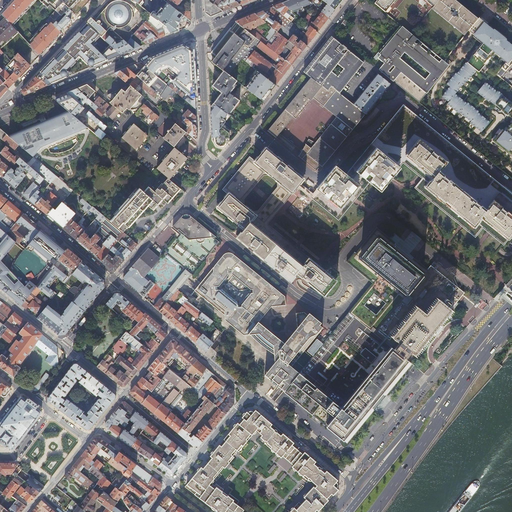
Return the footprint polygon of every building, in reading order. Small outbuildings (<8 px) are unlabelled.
[(2,14),(14,27),(37,0),(14,0),(13,2),(10,6),(7,8),(4,11),(2,14)] [(61,0),(69,8),(71,10),(80,0),(61,0)] [(118,0),(118,1),(116,1),(114,2),(112,3),(110,5),(108,7),(107,9),(106,11),(106,13),(97,23),(95,22),(92,18),(87,24),(88,25),(93,29),(102,37),(106,33),(110,28),(114,31),(117,27),(122,29),(130,32),(136,24),(140,27),(142,25),(151,15),(133,0),(118,0)] [(133,0),(151,15),(151,16),(158,21),(158,20),(167,27),(166,27),(170,33),(174,32),(178,30),(179,23),(184,15),(179,12),(169,4),(163,11),(162,10),(158,15),(155,12),(152,13),(140,3),(142,0),(133,0)] [(216,14),(223,11),(213,4),(209,0),(208,0),(204,0),(204,4),(205,13),(210,16),(216,14)] [(231,8),(240,4),(234,0),(216,0),(213,4),(223,11),(231,8)] [(288,0),(287,1),(282,3),(287,8),(293,12),(303,7),(312,3),(307,0),(288,0)] [(321,0),(327,4),(334,10),(339,4),(342,0),(321,0)] [(376,0),(374,3),(385,12),(386,11),(389,7),(393,2),(394,0),(376,0)] [(436,10),(465,34),(468,30),(476,20),(452,0),(437,0),(433,5),(432,7),(436,10)] [(277,5),(273,7),(291,22),(296,15),(293,12),(287,8),(282,3),(277,5)] [(322,12),(329,17),(332,14),(334,10),(327,4),(325,6),(321,11),(322,12)] [(269,8),(264,10),(270,15),(276,19),(293,33),(298,27),(297,26),(294,24),(291,22),(273,7),(269,8)] [(62,15),(70,23),(77,16),(71,10),(69,8),(62,15)] [(275,21),(269,17),(270,15),(264,10),(260,12),(256,14),(265,21),(266,20),(272,25),(270,26),(272,28),(274,30),(277,32),(282,26),(284,31),(291,37),(288,41),(302,51),(304,49),(307,45),(302,40),(301,40),(298,37),(295,35),(293,33),(276,19),(275,21)] [(310,26),(317,32),(319,30),(324,23),(329,17),(322,12),(313,22),(312,21),(310,23),(306,20),(305,20),(303,19),(302,20),(305,22),(310,26)] [(14,27),(2,14),(0,16),(0,47),(17,31),(14,27)] [(250,29),(265,22),(266,22),(265,21),(256,14),(246,18),(236,22),(246,29),(261,41),(279,56),(280,55),(291,64),(292,65),(297,58),(302,51),(288,41),(277,32),(274,30),(270,36),(268,38),(268,39),(267,40),(254,30),(252,30),(252,31),(250,29)] [(53,24),(61,32),(69,24),(70,23),(62,15),(61,16),(53,24)] [(164,36),(170,33),(166,27),(167,27),(158,20),(158,21),(151,16),(151,15),(142,25),(158,39),(164,36)] [(505,70),(511,62),(511,44),(511,45),(505,40),(505,39),(494,30),(493,30),(489,27),(484,23),(478,18),(476,20),(468,30),(474,35),(479,39),(483,43),(470,59),(467,62),(466,62),(457,73),(456,72),(447,84),(450,86),(442,96),(449,102),(447,104),(458,113),(459,112),(470,121),(470,122),(481,132),(489,122),(478,112),(479,111),(467,102),(466,103),(455,94),(466,80),(467,81),(476,70),(479,72),(481,69),(495,52),(496,52),(496,53),(502,58),(503,58),(507,61),(506,63),(505,62),(501,67),(505,70)] [(344,20),(340,25),(344,29),(349,23),(344,20)] [(55,57),(37,76),(41,80),(47,85),(69,76),(69,75),(69,74),(70,73),(69,72),(67,70),(80,55),(83,57),(82,58),(90,66),(92,66),(121,54),(111,45),(103,54),(91,43),(99,35),(87,24),(64,48),(65,49),(60,53),(59,55),(56,58),(55,57)] [(59,34),(61,32),(53,24),(50,27),(58,36),(59,34)] [(146,44),(158,39),(142,25),(140,27),(134,34),(146,44)] [(49,45),(58,36),(50,27),(48,29),(46,26),(35,37),(28,31),(22,37),(31,46),(30,46),(33,49),(39,55),(49,45)] [(306,33),(312,38),(315,35),(317,32),(310,26),(307,29),(308,30),(306,33)] [(393,81),(393,80),(400,72),(426,93),(429,89),(448,65),(445,62),(443,61),(410,33),(404,28),(401,26),(388,41),(378,53),(380,55),(378,58),(384,63),(379,70),(393,81)] [(212,61),(224,70),(228,74),(237,64),(241,58),(245,61),(254,50),(258,45),(261,41),(246,29),(239,37),(234,34),(229,41),(212,61)] [(302,40),(307,45),(309,42),(312,38),(306,33),(303,31),(300,34),(304,37),(302,40)] [(127,52),(134,49),(126,42),(124,41),(124,40),(122,41),(122,42),(118,44),(117,44),(116,41),(110,36),(109,36),(106,33),(102,37),(104,39),(111,45),(121,54),(127,52)] [(134,49),(140,46),(131,37),(126,42),(134,49)] [(363,63),(332,37),(325,46),(313,61),(304,72),(308,75),(311,77),(328,91),(331,87),(339,93),(363,63)] [(254,50),(245,61),(250,65),(254,68),(257,65),(265,72),(268,68),(269,69),(273,72),(268,79),(276,85),(279,80),(284,74),(291,64),(280,55),(279,56),(261,41),(258,45),(276,59),(278,57),(281,60),(276,66),(274,64),(272,66),(271,65),(271,64),(254,50)] [(186,72),(193,71),(192,50),(189,49),(186,47),(184,44),(149,58),(150,61),(145,66),(156,76),(162,68),(170,65),(174,69),(177,66),(180,63),(186,72)] [(24,72),(30,65),(18,53),(13,59),(14,60),(15,59),(18,62),(11,69),(13,71),(19,77),(24,72)] [(241,58),(237,64),(242,69),(245,71),(250,65),(245,61),(241,58)] [(194,86),(193,71),(186,72),(180,63),(177,66),(174,69),(181,74),(174,82),(180,86),(181,83),(183,83),(185,80),(192,86),(194,86)] [(160,95),(167,85),(163,82),(156,76),(151,72),(145,66),(142,70),(135,64),(133,65),(127,67),(132,72),(132,71),(160,95)] [(237,64),(228,74),(234,79),(242,69),(237,64)] [(163,98),(160,95),(132,71),(132,72),(127,67),(124,69),(121,70),(130,78),(132,76),(134,78),(139,83),(139,84),(159,102),(163,98)] [(8,89),(19,77),(13,71),(9,75),(3,69),(2,70),(0,72),(0,73),(2,76),(6,80),(3,83),(8,89)] [(130,78),(121,70),(118,71),(115,73),(126,82),(127,80),(128,81),(129,80),(128,79),(130,78)] [(228,74),(224,70),(215,82),(214,82),(213,84),(212,85),(213,86),(212,87),(219,95),(217,98),(214,103),(215,104),(229,114),(230,115),(230,114),(229,114),(239,100),(229,93),(234,87),(233,86),(233,85),(237,80),(234,79),(228,74)] [(239,77),(237,80),(263,101),(267,96),(271,91),(263,85),(257,81),(255,79),(245,71),(244,72),(245,73),(243,76),(258,88),(260,86),(262,87),(259,91),(256,89),(241,77),(240,78),(239,77)] [(263,85),(271,91),(273,88),(276,85),(268,79),(264,76),(262,74),(257,71),(254,74),(265,82),(263,85)] [(400,85),(420,101),(426,93),(400,72),(393,80),(400,85)] [(354,103),(353,104),(359,109),(362,106),(364,107),(361,110),(365,114),(390,84),(377,74),(354,103)] [(41,80),(37,76),(31,82),(23,91),(25,95),(37,89),(47,85),(43,81),(41,80)] [(333,121),(349,134),(365,114),(361,110),(359,109),(353,104),(339,93),(331,87),(328,91),(311,77),(283,113),(268,131),(277,138),(290,122),(292,124),(294,122),(309,102),(333,121)] [(181,83),(180,86),(182,87),(187,92),(190,94),(195,98),(194,92),(194,86),(192,86),(185,80),(183,83),(181,83)] [(138,86),(133,81),(130,85),(135,90),(138,86)] [(180,86),(174,82),(170,87),(172,89),(175,92),(177,93),(182,97),(185,100),(188,102),(191,105),(195,108),(195,103),(195,98),(190,94),(187,92),(182,87),(180,86)] [(511,102),(502,95),(503,95),(497,90),(497,91),(485,82),(477,92),(488,101),(489,100),(495,105),(495,104),(511,118),(511,121),(504,131),(502,129),(492,141),(511,156),(511,102)] [(89,86),(87,84),(82,86),(77,88),(89,99),(95,91),(89,86)] [(141,94),(135,90),(130,85),(108,94),(108,95),(107,95),(107,96),(107,97),(108,97),(111,100),(109,103),(113,106),(122,113),(127,108),(129,110),(133,106),(134,105),(135,105),(136,105),(136,104),(137,104),(137,103),(138,102),(138,101),(138,100),(142,95),(141,94)] [(172,89),(170,87),(167,85),(160,95),(163,98),(164,99),(172,89)] [(89,99),(77,88),(77,89),(72,91),(67,93),(82,106),(85,103),(86,103),(95,110),(98,107),(93,103),(89,99)] [(101,140),(106,134),(104,133),(103,132),(107,127),(82,106),(67,93),(60,96),(53,99),(58,102),(60,104),(60,105),(68,111),(77,119),(79,117),(70,110),(73,107),(66,102),(68,100),(102,128),(99,131),(101,133),(98,137),(101,140)] [(103,100),(99,96),(93,103),(98,107),(106,114),(114,121),(118,118),(116,116),(119,112),(121,114),(122,113),(113,106),(108,111),(106,109),(110,105),(106,102),(103,106),(100,104),(103,100)] [(156,132),(168,117),(156,107),(148,100),(141,108),(151,116),(150,117),(150,118),(152,120),(153,120),(154,119),(156,120),(150,127),(156,132)] [(211,131),(212,132),(215,135),(215,136),(223,143),(224,143),(226,145),(229,142),(229,128),(225,125),(225,124),(224,123),(225,121),(225,120),(229,114),(215,104),(210,110),(211,114),(211,123),(211,131)] [(404,107),(374,143),(400,164),(402,162),(422,178),(443,195),(436,204),(475,236),(482,226),(483,227),(503,243),(509,236),(511,232),(511,213),(502,205),(506,200),(511,204),(511,194),(445,140),(404,107)] [(187,109),(182,115),(196,126),(196,118),(196,116),(187,109)] [(87,127),(77,119),(68,111),(46,120),(41,122),(9,136),(19,145),(33,156),(41,146),(87,127)] [(196,133),(196,126),(182,115),(180,113),(178,115),(178,119),(174,123),(175,123),(186,132),(197,141),(196,133)] [(349,134),(333,121),(312,147),(308,152),(303,148),(302,148),(299,156),(315,169),(319,164),(322,167),(349,134)] [(147,133),(145,132),(145,133),(134,123),(121,138),(136,150),(148,136),(146,134),(147,133)] [(174,147),(186,132),(175,123),(169,131),(168,129),(167,131),(168,132),(164,137),(163,136),(163,137),(174,147)] [(212,132),(212,133),(212,140),(216,146),(223,149),(226,145),(224,143),(223,143),(215,136),(215,135),(212,132)] [(15,150),(19,145),(9,136),(6,134),(5,136),(4,136),(1,139),(2,139),(15,150)] [(308,152),(312,147),(305,143),(303,148),(308,152)] [(400,164),(374,143),(346,176),(336,167),(329,175),(327,177),(321,184),(345,203),(366,179),(371,182),(379,189),(398,167),(400,164)] [(0,153),(14,165),(20,157),(17,155),(15,157),(13,155),(9,152),(7,150),(9,148),(6,145),(0,152),(0,153)] [(171,177),(188,158),(175,147),(158,166),(157,168),(161,172),(159,174),(155,170),(152,173),(157,177),(162,172),(169,178),(169,179),(171,177)] [(255,162),(293,192),(298,186),(304,179),(298,174),(296,172),(294,171),(293,170),(289,166),(288,165),(283,161),(277,157),(275,155),(272,153),(267,148),(263,153),(259,157),(255,162)] [(40,174),(36,171),(31,167),(20,157),(14,165),(16,162),(20,166),(18,168),(18,167),(15,170),(16,171),(16,172),(14,174),(13,173),(14,172),(14,170),(11,168),(3,178),(9,183),(16,188),(23,179),(23,180),(23,178),(28,173),(36,179),(40,174)] [(267,225),(275,215),(283,206),(293,192),(255,162),(254,161),(250,157),(238,171),(236,173),(231,180),(223,189),(228,193),(229,194),(226,199),(222,203),(218,208),(224,213),(239,225),(242,227),(243,228),(245,229),(243,231),(238,237),(249,246),(251,248),(264,258),(276,268),(277,269),(291,280),(297,272),(305,278),(307,280),(324,294),(335,280),(326,273),(267,225)] [(0,159),(0,174),(3,178),(11,168),(10,168),(0,159)] [(36,171),(42,164),(37,159),(31,167),(36,171)] [(35,180),(40,184),(45,178),(50,183),(57,176),(42,164),(36,171),(40,174),(36,179),(35,180)] [(72,189),(57,176),(52,181),(68,194),(70,192),(72,189)] [(175,192),(179,187),(169,179),(169,178),(164,183),(160,189),(156,193),(150,188),(145,193),(141,189),(140,190),(136,195),(135,194),(130,199),(129,199),(120,210),(115,216),(116,217),(112,222),(121,230),(126,225),(127,226),(147,204),(152,209),(157,203),(161,198),(166,202),(170,197),(175,192)] [(37,189),(41,185),(40,184),(35,180),(36,179),(30,185),(27,189),(25,187),(20,192),(22,194),(29,200),(37,189)] [(345,203),(321,184),(311,196),(314,199),(335,216),(345,203)] [(49,217),(55,210),(51,206),(55,201),(58,197),(56,195),(54,193),(53,194),(51,192),(53,190),(48,186),(44,190),(49,194),(46,197),(43,195),(35,204),(40,209),(48,215),(49,217)] [(43,195),(41,194),(39,196),(37,194),(40,191),(37,189),(29,200),(32,202),(35,204),(43,195)] [(87,212),(92,206),(72,189),(70,192),(72,194),(64,205),(62,204),(59,208),(58,207),(55,210),(49,217),(56,222),(63,228),(69,220),(64,215),(74,203),(80,208),(76,213),(82,218),(83,217),(87,212)] [(7,233),(9,231),(23,213),(16,207),(7,199),(0,207),(0,209),(6,215),(7,214),(12,218),(5,226),(0,221),(0,227),(6,233),(7,233)] [(502,205),(511,213),(511,204),(506,200),(502,205)] [(101,224),(106,218),(92,206),(87,212),(95,219),(98,222),(101,224)] [(9,231),(13,234),(12,235),(14,237),(13,239),(16,241),(25,249),(34,237),(41,228),(32,220),(30,219),(27,217),(23,213),(9,231)] [(76,240),(85,230),(86,228),(82,224),(83,223),(82,222),(84,219),(84,218),(83,217),(82,218),(77,223),(71,219),(69,220),(63,228),(69,234),(76,240)] [(181,218),(173,227),(181,234),(188,241),(196,241),(200,245),(201,249),(208,256),(210,254),(214,249),(218,244),(212,239),(216,239),(191,217),(190,218),(190,219),(188,219),(186,220),(185,220),(183,219),(181,218)] [(122,231),(121,230),(112,222),(106,218),(101,224),(102,225),(91,238),(88,236),(90,234),(85,230),(76,240),(84,246),(95,256),(104,246),(104,245),(103,243),(111,234),(116,239),(122,231)] [(283,231),(288,230),(288,232),(295,239),(294,231),(297,231),(301,227),(297,223),(296,224),(292,220),(293,227),(288,227),(287,228),(286,227),(285,222),(282,222),(283,224),(279,224),(280,228),(283,231)] [(392,239),(391,239),(376,227),(374,230),(356,253),(354,252),(346,262),(353,267),(365,277),(370,281),(372,283),(348,312),(374,333),(404,297),(407,300),(429,273),(426,271),(427,269),(427,268),(407,252),(404,249),(401,247),(396,243),(400,238),(395,234),(392,238),(393,238),(392,239)] [(52,240),(41,230),(24,251),(15,244),(8,252),(42,279),(65,250),(52,240)] [(134,248),(137,244),(134,241),(130,238),(127,243),(122,239),(126,235),(122,231),(116,239),(126,247),(131,251),(134,248)] [(405,243),(400,238),(396,243),(401,247),(404,249),(407,252),(416,241),(419,237),(413,233),(411,236),(405,243)] [(0,260),(1,260),(16,241),(13,239),(8,234),(3,239),(0,243),(0,260)] [(116,239),(111,234),(103,243),(104,245),(108,248),(116,239)] [(184,252),(186,247),(177,243),(174,248),(184,252)] [(108,248),(104,245),(104,246),(95,256),(98,258),(101,261),(107,254),(110,250),(110,249),(108,248)] [(131,252),(131,251),(126,247),(121,253),(113,246),(110,249),(110,250),(113,252),(114,253),(118,256),(124,260),(127,257),(131,252)] [(75,269),(81,261),(75,255),(69,251),(66,248),(66,249),(65,250),(59,258),(62,261),(59,265),(68,271),(72,266),(75,269)] [(159,259),(148,249),(138,260),(131,267),(128,271),(123,276),(123,280),(143,297),(147,293),(147,294),(148,293),(148,292),(154,285),(144,276),(159,259)] [(0,261),(0,288),(1,290),(12,298),(21,305),(41,279),(8,252),(0,261)] [(295,377),(312,356),(304,350),(321,329),(320,329),(322,326),(320,324),(308,314),(304,311),(297,312),(299,326),(295,331),(294,332),(293,333),(292,334),(290,337),(286,342),(284,342),(260,323),(260,321),(260,319),(260,318),(262,315),(264,316),(262,314),(267,309),(268,311),(269,310),(267,309),(269,306),(271,306),(271,305),(273,305),(287,304),(286,297),(232,253),(231,252),(228,252),(227,252),(226,252),(225,253),(224,253),(194,290),(225,315),(226,321),(229,323),(243,334),(250,334),(254,337),(258,342),(263,346),(267,349),(272,352),(275,354),(276,356),(276,358),(276,361),(265,375),(271,380),(270,381),(273,383),(277,387),(278,386),(281,388),(284,391),(295,377)] [(118,266),(124,260),(118,256),(114,253),(110,256),(107,254),(101,261),(107,265),(112,270),(115,270),(118,266)] [(87,283),(72,301),(84,311),(104,286),(103,279),(93,271),(81,261),(75,269),(72,273),(83,283),(84,281),(87,283)] [(51,299),(69,277),(54,265),(36,287),(40,290),(51,299)] [(404,297),(374,333),(391,347),(417,314),(420,317),(436,298),(450,310),(462,294),(464,292),(431,265),(427,269),(426,271),(429,273),(407,300),(404,297)] [(177,289),(178,290),(184,282),(191,274),(186,269),(172,285),(177,289)] [(166,302),(177,289),(172,285),(161,298),(166,302)] [(24,308),(26,309),(27,307),(36,314),(43,304),(35,297),(40,290),(36,287),(21,305),(24,308)] [(170,306),(181,292),(178,290),(177,289),(166,302),(159,311),(163,315),(170,320),(177,312),(170,306)] [(115,293),(106,304),(119,315),(122,311),(130,302),(124,297),(119,293),(115,293)] [(178,311),(187,300),(187,299),(183,295),(178,301),(181,304),(177,310),(178,311)] [(154,306),(159,311),(166,302),(161,298),(154,306)] [(435,327),(450,310),(436,298),(420,317),(434,329),(435,327)] [(198,317),(202,312),(187,300),(178,311),(177,312),(170,320),(177,326),(185,333),(191,326),(187,323),(181,317),(182,316),(181,316),(186,310),(193,315),(191,318),(194,321),(198,317)] [(48,327),(58,335),(65,334),(67,332),(73,324),(84,311),(72,301),(64,310),(65,312),(62,316),(47,305),(37,318),(48,327)] [(130,302),(122,311),(126,314),(125,315),(126,316),(127,315),(133,320),(134,318),(141,311),(134,305),(130,302)] [(8,307),(3,303),(0,306),(0,321),(4,325),(14,312),(8,307)] [(141,311),(134,318),(138,322),(139,321),(143,317),(158,330),(160,328),(161,326),(153,319),(144,312),(143,313),(141,311)] [(20,317),(14,312),(4,325),(7,328),(15,334),(19,329),(11,323),(14,320),(21,326),(25,321),(20,317)] [(207,328),(210,324),(212,321),(202,312),(198,317),(207,323),(205,326),(207,328)] [(339,324),(337,326),(313,356),(312,356),(295,377),(284,391),(346,442),(373,409),(385,394),(411,363),(405,358),(391,347),(374,333),(348,312),(339,324)] [(413,354),(434,329),(420,317),(417,314),(391,347),(405,358),(410,352),(413,354)] [(154,340),(159,344),(162,341),(164,338),(167,334),(160,328),(158,330),(143,317),(139,321),(138,322),(129,332),(133,336),(140,328),(141,329),(146,324),(148,326),(147,326),(157,336),(154,340)] [(190,338),(196,342),(202,333),(204,331),(201,329),(198,332),(194,329),(198,325),(194,322),(191,326),(185,333),(190,338)] [(28,323),(27,323),(19,333),(21,334),(4,356),(1,354),(0,355),(0,364),(15,376),(34,390),(38,390),(48,376),(59,362),(57,347),(42,335),(28,323)] [(15,334),(7,328),(1,337),(10,344),(17,335),(15,334)] [(221,332),(216,329),(208,339),(206,337),(205,336),(202,333),(196,342),(201,347),(206,351),(210,346),(213,343),(213,342),(215,340),(220,334),(221,332)] [(120,355),(128,346),(135,351),(137,348),(138,350),(139,349),(141,351),(134,361),(129,357),(129,358),(127,356),(125,359),(138,369),(145,361),(152,352),(148,348),(148,349),(143,345),(138,340),(134,337),(133,336),(129,332),(128,332),(126,330),(119,339),(115,345),(112,348),(120,355)] [(148,348),(152,352),(156,347),(159,344),(154,340),(152,338),(148,343),(145,341),(143,345),(148,349),(148,348)] [(187,351),(182,347),(178,344),(178,343),(175,341),(171,341),(170,341),(164,349),(157,358),(165,365),(167,366),(168,365),(172,361),(173,359),(177,362),(181,365),(182,364),(186,368),(188,370),(198,360),(195,358),(192,355),(187,351)] [(111,366),(114,363),(110,360),(112,357),(108,353),(105,357),(105,356),(103,358),(97,367),(101,370),(105,373),(111,366)] [(115,370),(111,366),(105,373),(111,378),(122,387),(125,386),(130,379),(138,369),(125,359),(120,355),(115,361),(120,364),(121,363),(122,364),(121,365),(127,370),(124,374),(119,370),(118,372),(115,370)] [(160,370),(165,365),(157,358),(152,364),(148,369),(150,371),(156,376),(159,371),(160,372),(161,371),(160,370)] [(198,360),(188,370),(189,370),(194,374),(198,371),(203,375),(207,368),(202,364),(198,360)] [(61,380),(71,388),(76,380),(76,379),(74,377),(75,376),(80,380),(87,371),(81,366),(77,363),(73,363),(65,374),(61,380)] [(211,371),(207,368),(203,375),(199,380),(197,382),(194,386),(204,395),(216,381),(223,387),(227,385),(220,379),(214,374),(211,371)] [(175,373),(170,369),(167,373),(165,374),(164,376),(176,385),(178,383),(182,378),(177,374),(175,377),(173,375),(175,373)] [(87,371),(80,380),(79,382),(96,396),(97,394),(104,385),(97,379),(87,371)] [(142,377),(139,381),(152,391),(161,380),(156,376),(150,371),(144,378),(142,377)] [(185,374),(182,378),(187,383),(192,387),(193,387),(194,386),(197,382),(199,380),(192,376),(190,378),(189,377),(190,376),(189,375),(188,376),(185,374)] [(182,378),(178,383),(188,391),(192,387),(187,383),(182,378)] [(0,382),(1,381),(0,380),(0,394),(3,396),(6,396),(10,390),(10,388),(6,385),(6,386),(2,384),(0,382)] [(65,396),(71,388),(61,380),(54,390),(48,397),(48,401),(52,404),(59,409),(66,400),(61,396),(62,395),(64,396),(65,396)] [(149,395),(152,391),(139,381),(133,388),(131,391),(131,394),(136,398),(142,403),(148,396),(140,389),(142,388),(148,393),(149,395)] [(223,387),(216,381),(204,395),(209,399),(212,396),(216,400),(224,392),(229,387),(228,386),(227,385),(223,387)] [(111,390),(104,385),(97,394),(102,398),(101,399),(100,398),(98,398),(93,404),(103,412),(108,406),(115,397),(115,394),(111,390)] [(229,387),(224,392),(216,400),(213,403),(214,403),(219,408),(226,414),(227,412),(230,408),(232,404),(234,403),(233,396),(233,390),(231,389),(229,387)] [(156,393),(152,391),(149,395),(148,396),(142,403),(148,408),(154,413),(164,400),(169,394),(165,392),(161,397),(156,393)] [(385,394),(373,409),(373,410),(378,404),(380,402),(381,401),(386,395),(385,394)] [(209,399),(204,395),(202,398),(204,400),(201,403),(203,405),(202,407),(200,406),(193,413),(188,409),(183,416),(188,420),(190,418),(191,419),(189,421),(188,420),(185,424),(182,427),(190,433),(191,431),(214,403),(213,403),(209,399)] [(37,408),(26,400),(26,399),(26,400),(21,396),(17,402),(16,402),(15,404),(0,422),(0,423),(0,441),(2,443),(7,447),(8,446),(13,449),(19,440),(20,441),(21,439),(36,419),(37,418),(37,417),(41,411),(37,408)] [(26,400),(37,408),(39,405),(34,401),(28,397),(26,400)] [(67,398),(66,400),(59,409),(65,414),(76,421),(83,412),(84,411),(68,399),(67,398)] [(171,406),(164,400),(154,413),(159,417),(164,421),(171,412),(176,406),(180,401),(177,398),(171,406)] [(88,405),(86,408),(85,409),(88,411),(91,407),(93,404),(91,402),(88,405)] [(121,404),(119,406),(125,411),(127,412),(128,411),(133,415),(136,411),(129,406),(124,402),(122,402),(121,404)] [(83,412),(76,421),(80,424),(86,429),(90,429),(95,422),(103,412),(93,404),(91,407),(88,411),(87,412),(87,413),(89,414),(87,416),(83,412)] [(127,423),(130,418),(125,414),(127,412),(125,411),(119,406),(116,410),(114,413),(127,423)] [(220,421),(226,414),(219,408),(206,425),(205,424),(200,430),(199,429),(198,431),(199,431),(196,435),(195,436),(203,441),(211,432),(220,421)] [(242,511),(244,509),(241,506),(232,500),(233,499),(217,486),(215,488),(210,484),(215,478),(224,467),(225,468),(234,457),(233,455),(236,451),(237,450),(239,451),(256,430),(262,435),(261,437),(266,442),(265,443),(281,457),(282,456),(293,465),(292,466),(308,480),(310,479),(317,485),(314,487),(313,486),(303,497),(306,499),(296,509),(294,507),(289,511),(313,511),(316,509),(318,510),(320,508),(328,500),(326,498),(331,493),(333,495),(336,491),(339,489),(336,486),(333,484),(336,481),(337,480),(332,476),(326,470),(324,473),(314,463),(315,461),(304,452),(302,454),(299,451),(292,444),(294,442),(283,433),(281,435),(270,426),(272,424),(263,416),(257,411),(256,410),(252,414),(251,415),(247,412),(244,415),(242,417),(244,419),(242,421),(240,424),(238,423),(236,425),(227,436),(224,439),(226,441),(225,442),(223,444),(222,446),(220,444),(210,456),(212,458),(211,459),(203,468),(201,467),(198,471),(188,483),(187,484),(190,486),(196,491),(195,494),(205,501),(215,509),(218,511),(242,511)] [(131,417),(130,418),(127,423),(128,424),(118,436),(125,441),(131,446),(137,439),(141,433),(143,430),(150,422),(143,416),(136,411),(133,415),(131,417)] [(171,412),(164,421),(171,427),(178,433),(182,427),(185,424),(175,415),(173,413),(171,412)] [(112,431),(118,436),(128,424),(127,423),(114,413),(110,418),(105,424),(106,426),(112,431)] [(156,427),(150,422),(143,430),(152,436),(149,439),(159,446),(159,447),(164,450),(167,446),(172,440),(166,436),(156,427)] [(200,444),(203,441),(195,436),(190,433),(182,427),(178,433),(187,440),(196,447),(198,447),(200,444)] [(94,439),(92,441),(112,456),(114,458),(119,452),(113,447),(103,440),(100,437),(96,438),(94,439)] [(137,439),(131,446),(134,448),(138,450),(142,454),(143,454),(144,454),(148,457),(151,459),(156,453),(156,452),(137,439)] [(180,447),(172,440),(167,446),(176,454),(173,457),(169,462),(169,463),(165,460),(166,459),(164,457),(163,458),(161,457),(159,457),(157,454),(156,453),(151,459),(156,463),(169,473),(170,473),(173,473),(176,469),(181,463),(183,459),(184,460),(187,456),(187,453),(180,447)] [(112,456),(92,441),(89,446),(85,451),(94,458),(96,454),(107,463),(108,462),(112,456)] [(83,453),(81,456),(90,463),(94,458),(85,451),(83,453)] [(127,468),(133,472),(148,484),(153,477),(145,471),(137,464),(129,459),(119,452),(114,458),(119,462),(120,460),(128,466),(127,468)] [(95,479),(98,482),(103,476),(102,474),(103,474),(92,465),(90,463),(81,456),(77,460),(73,466),(80,472),(84,466),(89,470),(95,475),(97,476),(95,479)] [(115,487),(118,489),(133,472),(127,468),(119,462),(114,458),(112,456),(108,462),(124,474),(120,479),(119,479),(116,476),(111,482),(115,487)] [(92,465),(103,474),(103,473),(107,468),(105,466),(97,460),(92,465)] [(0,462),(0,471),(5,475),(7,473),(12,473),(17,467),(17,463),(8,463),(0,462)] [(270,473),(277,467),(274,465),(268,471),(270,473)] [(97,500),(99,497),(101,494),(93,489),(96,485),(93,482),(91,480),(90,480),(80,472),(73,466),(71,468),(67,473),(65,476),(70,480),(73,476),(77,479),(77,480),(84,484),(84,483),(92,489),(89,494),(97,500)] [(16,475),(22,479),(25,475),(29,478),(31,478),(30,477),(21,469),(16,475)] [(115,487),(109,495),(117,502),(121,496),(122,498),(124,500),(130,510),(131,510),(133,511),(141,511),(143,510),(147,506),(149,504),(153,500),(156,497),(160,492),(158,491),(154,488),(152,487),(148,484),(133,472),(118,489),(115,487)] [(103,476),(98,482),(106,489),(111,482),(103,475),(105,474),(103,473),(103,474),(102,474),(103,476)] [(281,481),(287,475),(284,473),(279,479),(281,481)] [(16,476),(13,480),(17,484),(22,479),(16,475),(16,476)] [(157,480),(153,477),(148,484),(152,487),(157,480)] [(0,490),(9,498),(11,495),(19,485),(17,484),(13,480),(12,480),(4,490),(0,486),(0,490)] [(158,491),(160,489),(162,487),(161,483),(159,481),(157,480),(152,487),(154,488),(158,491)] [(16,492),(29,502),(32,499),(35,497),(24,489),(21,486),(16,492)] [(24,489),(35,497),(38,493),(39,491),(33,487),(31,489),(27,486),(24,489)] [(112,511),(113,511),(133,511),(131,510),(130,510),(128,511),(127,511),(126,510),(124,511),(122,511),(121,511),(114,506),(118,502),(117,502),(109,495),(104,491),(101,494),(99,497),(103,501),(102,503),(107,507),(112,511)] [(92,506),(97,500),(89,494),(80,506),(80,507),(87,511),(89,509),(92,506)] [(163,500),(159,504),(166,509),(167,508),(172,502),(173,501),(171,499),(168,497),(167,496),(163,500)] [(12,508),(10,507),(8,510),(9,511),(10,511),(20,511),(22,510),(26,505),(17,499),(13,504),(15,505),(13,507),(12,508)] [(50,511),(53,510),(47,504),(42,500),(39,503),(36,507),(43,511),(50,511)] [(167,508),(173,511),(175,511),(176,510),(177,509),(179,506),(175,503),(172,502),(167,508)]
